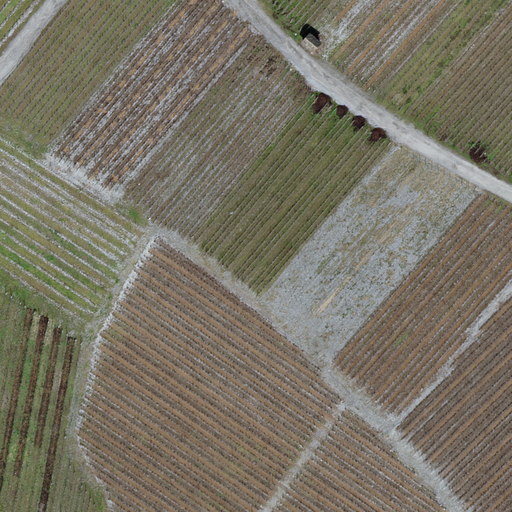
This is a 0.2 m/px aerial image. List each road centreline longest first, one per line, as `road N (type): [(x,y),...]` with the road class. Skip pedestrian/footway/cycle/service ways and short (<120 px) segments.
road 1 (track): [(0,130),(223,275),(351,392),(455,511)]
road 2 (track): [(511,194),(347,96),(240,0)]
road 3 (track): [(351,392),(267,511)]
